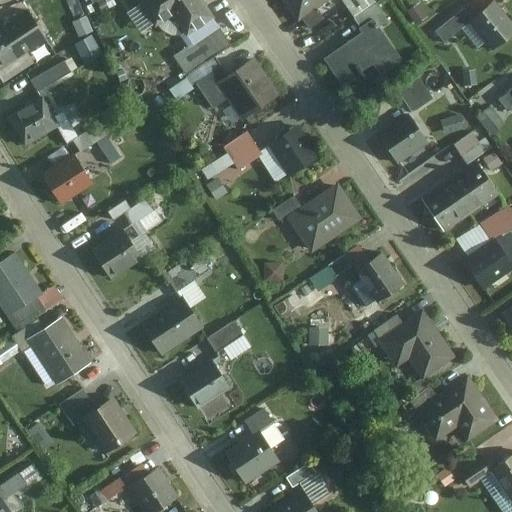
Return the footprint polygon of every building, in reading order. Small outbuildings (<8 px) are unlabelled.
[(214,17),(202,0),(135,0),(154,28),(174,15),(188,34),(214,17)] [(283,0),(298,21),(328,0),(283,0)] [(339,0),(363,34),(325,60),(343,86),(360,74),(371,89),(405,66),(383,34),(393,27),(374,0),(339,0)] [(478,16),(470,22),(493,51),(511,36),(511,22),(496,2),(478,16)] [(470,22),(478,16),(470,6),(440,29),(448,40),(470,22)] [(28,11),(0,28),(0,72),(47,42),(28,11)] [(78,43),(88,63),(103,56),(93,36),(78,43)] [(270,79),(255,58),(218,84),(244,121),(273,100),(262,84),(270,79)] [(40,92),(75,73),(68,60),(33,79),(40,92)] [(417,112),(438,98),(426,80),(405,94),(417,112)] [(59,128),(41,97),(7,117),(25,148),(59,128)] [(495,134),(509,122),(494,105),(480,117),(495,134)] [(462,113),(447,124),(454,134),(469,123),(462,113)] [(411,118),(381,136),(398,165),(429,147),(411,118)] [(320,156),(300,125),(271,144),(292,175),(320,156)] [(72,155),(41,176),(62,206),(93,185),(72,155)] [(477,164),(423,201),(446,234),(500,197),(477,164)] [(364,220),(340,183),(289,217),(313,253),(364,220)] [(142,260),(123,232),(93,252),(112,280),(142,260)] [(511,263),(496,242),(468,263),(489,293),(511,276),(511,263)] [(322,289),(369,259),(361,246),(314,277),(322,289)] [(406,284),(384,252),(356,271),(378,303),(406,284)] [(17,254),(0,265),(0,303),(9,317),(44,295),(17,254)] [(204,329),(183,297),(142,325),(163,357),(204,329)] [(511,308),(503,314),(511,328),(511,308)] [(456,356),(425,310),(378,341),(395,367),(409,358),(423,379),(456,356)] [(63,319),(29,341),(57,384),(91,363),(63,319)] [(220,352),(249,333),(239,319),(211,338),(220,352)] [(231,389),(214,361),(181,380),(198,409),(231,389)] [(469,375),(416,412),(436,440),(457,425),(468,441),(500,419),(469,375)] [(115,398),(81,419),(103,454),(137,433),(115,398)] [(260,434),(226,456),(245,486),(279,464),(260,434)] [(511,455),(492,469),(511,497),(511,455)] [(162,469),(129,488),(143,511),(152,511),(178,497),(162,469)] [(316,511),(303,491),(269,511),(316,511)] [(11,511),(3,499),(0,500),(0,511),(11,511)]
